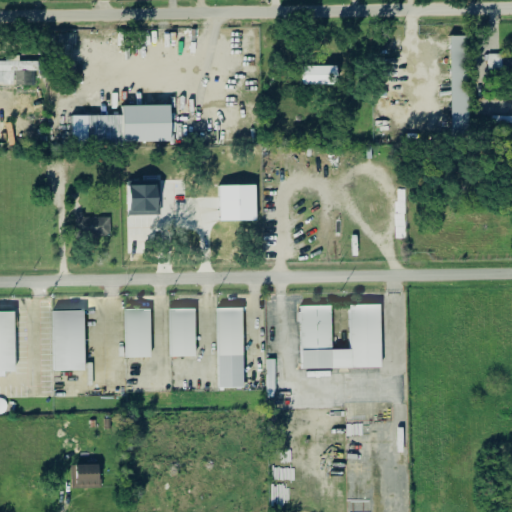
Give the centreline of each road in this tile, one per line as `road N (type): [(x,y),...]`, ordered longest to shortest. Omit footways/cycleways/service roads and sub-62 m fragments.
road 1 (residential): [(0,17),(511,6)]
road 2 (residential): [(511,273),(0,283)]
